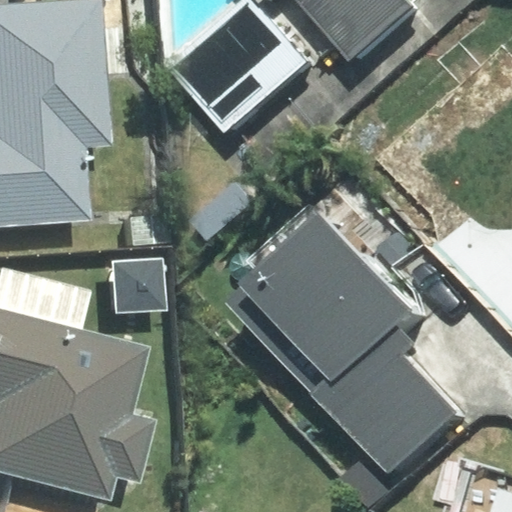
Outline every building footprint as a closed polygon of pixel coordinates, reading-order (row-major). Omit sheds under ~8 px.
[(264,0),(260,0),(183,68),(241,134),(321,66),(264,0)] [(269,0),(276,7),(284,0),(311,0),(366,64),(428,10),(419,0),(269,0)] [(109,148),(98,1),(0,8),(0,229),(87,224),(81,150),(109,148)] [(501,186),(477,157),(449,180),(473,209),(501,186)] [(255,304),(409,476),(477,415),(426,359),(439,347),(425,332),(444,315),(354,216),(255,304)] [(124,220),(126,249),(165,246),(163,218),(124,220)] [(138,487),(155,424),(129,416),(147,350),(0,311),(0,476),(107,504),(112,481),(138,487)]
